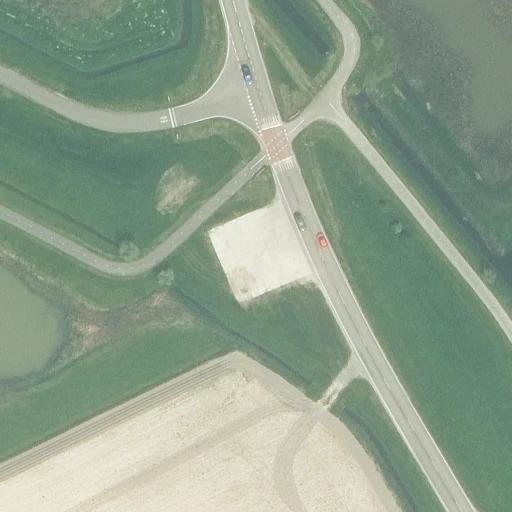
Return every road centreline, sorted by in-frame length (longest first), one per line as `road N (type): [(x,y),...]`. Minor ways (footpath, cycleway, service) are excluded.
road 1 (tertiary): [(463,511),(341,298),(257,88)]
road 2 (unclassified): [(0,74),(120,124),(172,117),(257,88)]
road 3 (track): [(0,7),(95,47),(144,33),(157,23),(161,0)]
